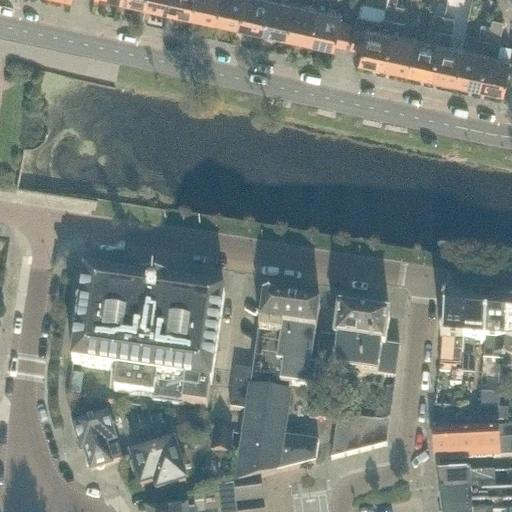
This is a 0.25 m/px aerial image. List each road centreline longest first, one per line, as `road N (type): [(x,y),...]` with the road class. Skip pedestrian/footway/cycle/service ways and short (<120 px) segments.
road 1 (tertiary): [(0,25),(511,135)]
road 2 (residential): [(45,216),(425,277)]
road 3 (residential): [(341,511),(346,492),(404,473),(425,277)]
road 4 (residential): [(31,486),(20,450),(21,401),(45,216)]
